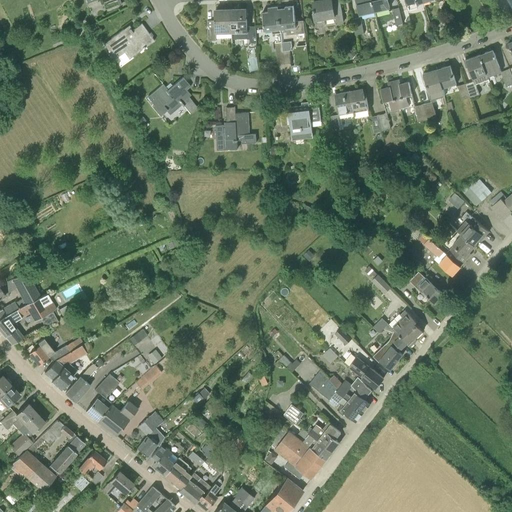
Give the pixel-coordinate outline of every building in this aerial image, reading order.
[(326,22),(326,19),(334,18),(335,23),(344,21),(340,0),(332,1),(332,0),(322,0),(313,2),(315,9),(313,9),(314,12),(313,12),(315,21),(315,24),(317,26),(325,25),(326,22)] [(356,0),(361,15),(376,11),(373,0),(356,0)] [(373,0),(376,11),(390,8),(387,0),(373,0)] [(417,4),(425,2),(424,0),(406,0),(410,9),(418,6),(417,4)] [(304,21),(296,22),(294,5),(286,6),(286,8),(279,9),(281,29),(286,29),(286,28),(287,28),(288,35),(306,33),(304,21)] [(281,29),(279,9),(278,6),(269,7),(269,11),(263,12),(265,31),(281,29)] [(396,25),(403,23),(399,7),(392,9),(396,25)] [(255,26),(247,26),(246,9),(245,9),(245,11),(242,11),(242,10),(231,10),(232,33),(232,39),(249,38),(249,43),(256,43),(255,26)] [(216,33),(232,33),(231,10),(216,10),(216,19),(215,19),(215,26),(208,27),(208,41),(217,41),(216,33)] [(356,34),(364,33),(361,17),(352,19),(356,34)] [(124,52),(129,58),(154,40),(142,23),(132,30),(130,28),(126,32),(124,29),(104,44),(115,59),(124,52)] [(278,64),(284,64),(283,47),(282,42),(275,43),(278,64)] [(283,47),(284,64),(291,63),(290,50),(287,50),(286,47),(283,47)] [(501,72),(493,50),(480,55),(489,79),(489,80),(495,78),(493,75),(501,72)] [(466,60),(474,81),(475,84),(476,84),(489,79),(480,55),(466,60)] [(443,88),(457,84),(454,75),(451,65),(437,69),(443,88)] [(511,84),(511,74),(510,68),(501,72),(507,86),(511,84)] [(423,73),(429,94),(430,94),(431,96),(435,95),(438,104),(443,102),(442,98),(445,97),(443,90),(443,88),(437,69),(423,73)] [(168,89),(163,83),(148,97),(154,104),(152,106),(160,115),(166,110),(170,114),(182,104),(183,106),(184,106),(191,114),(198,108),(189,97),(191,95),(186,89),(191,86),(183,76),(168,89)] [(401,109),(415,106),(415,105),(409,81),(400,84),(398,79),(394,81),(401,109)] [(387,113),(401,109),(394,81),(389,82),(390,86),(380,89),(387,113)] [(479,94),(476,84),(475,84),(474,81),(466,84),(470,97),(479,94)] [(470,97),(466,84),(458,86),(462,99),(470,97)] [(354,112),(369,109),(367,97),(365,98),(363,88),(350,91),(354,112)] [(339,101),(337,102),(339,114),(354,112),(350,91),(337,93),(339,101)] [(313,132),(311,120),(322,119),(320,107),(310,108),(309,101),(302,102),(302,106),(289,108),(289,115),(284,116),(285,125),(290,124),(291,135),(313,132)] [(424,104),(428,119),(432,118),(431,116),(436,115),(432,101),(424,104)] [(428,119),(424,104),(415,106),(419,122),(428,119)] [(237,135),(250,134),(249,112),(236,113),(235,106),(226,107),(227,125),(225,125),(227,149),(238,149),(238,141),(238,139),(237,139),(237,135)] [(379,115),(383,130),(391,128),(387,113),(379,115)] [(383,130),(379,115),(371,117),(375,132),(383,130)] [(338,117),(331,118),(333,131),(340,130),(338,117)] [(476,206),(492,192),(480,179),(476,183),(473,180),(470,184),(462,191),(476,206)] [(450,198),(459,207),(465,200),(456,191),(450,198)] [(511,229),(511,228),(511,213),(511,211),(511,193),(507,197),(501,191),(490,200),(493,205),(492,206),(511,229)] [(458,231),(474,244),(479,238),(481,240),(489,231),(472,216),(469,213),(466,219),(467,219),(457,230),(458,231)] [(447,253),(461,266),(471,254),(469,251),(475,245),(474,244),(458,231),(449,242),(448,240),(443,245),(449,250),(447,253)] [(453,275),(461,266),(447,253),(424,233),(419,239),(437,256),(434,258),(453,275)] [(27,260),(31,268),(47,261),(43,253),(27,260)] [(1,310),(0,309),(0,320),(27,304),(41,297),(27,272),(2,283),(0,284),(0,298),(5,295),(5,294),(16,287),(22,298),(16,302),(15,301),(1,310)] [(391,288),(391,287),(378,274),(372,280),(385,294),(390,289),(396,294),(397,293),(391,288)] [(401,290),(408,284),(398,274),(391,280),(401,290)] [(428,294),(427,295),(435,303),(444,294),(427,277),(419,285),(428,294)] [(0,328),(13,344),(24,337),(17,328),(16,329),(12,323),(22,317),(30,313),(35,320),(49,312),(56,308),(51,300),(52,300),(48,293),(41,297),(27,304),(0,320),(0,328)] [(399,321),(415,338),(423,330),(417,325),(419,323),(406,309),(401,314),(403,317),(399,321)] [(383,317),(373,326),(379,332),(389,323),(383,317)] [(417,340),(415,338),(399,321),(392,328),(394,330),(407,343),(410,346),(417,340)] [(134,344),(148,334),(144,327),(130,338),(134,344)] [(346,344),(353,338),(342,327),(336,333),(346,344)] [(378,361),(380,360),(391,369),(403,354),(391,345),(394,342),(401,349),(407,343),(394,330),(389,340),(373,355),(378,361)] [(135,344),(141,354),(133,360),(142,373),(155,364),(148,354),(157,348),(148,335),(135,344)] [(74,375),(78,370),(70,363),(87,353),(89,351),(91,347),(87,341),(57,359),(45,372),(53,379),(51,380),(61,389),(73,376),(77,380),(78,378),(74,375)] [(39,365),(49,357),(48,356),(54,351),(49,346),(44,350),(39,345),(29,352),(39,365)] [(331,363),(338,356),(330,347),(323,355),(331,363)] [(149,354),(155,363),(162,357),(156,349),(149,354)] [(350,366),(363,376),(376,387),(384,377),(371,366),(358,356),(350,366)] [(96,361),(99,366),(105,362),(102,357),(96,361)] [(75,402),(91,385),(86,380),(97,367),(93,363),(89,366),(78,378),(77,380),(65,393),(75,402)] [(155,365),(136,382),(142,390),(162,372),(155,365)] [(356,421),(363,413),(348,400),(330,379),(321,370),(310,383),(337,405),(340,402),(342,404),(337,410),(343,415),(345,412),(356,421)] [(97,420),(112,402),(106,398),(112,391),(114,392),(118,388),(116,386),(124,377),(120,374),(118,377),(116,375),(114,377),(109,373),(105,378),(100,372),(96,376),(101,382),(94,389),(100,394),(97,397),(86,411),(97,420)] [(0,394),(11,384),(2,375),(0,377),(0,394)] [(371,404),(366,399),(373,390),(359,376),(352,385),(345,380),(343,382),(342,381),(341,382),(334,375),(330,379),(348,400),(363,413),(371,404)] [(0,394),(0,400),(6,407),(20,394),(11,384),(0,394)] [(205,386),(193,397),(200,404),(211,393),(205,386)] [(128,401),(121,410),(112,402),(97,420),(116,435),(134,414),(138,408),(128,401)] [(13,423),(18,429),(37,412),(28,403),(16,414),(13,410),(0,421),(7,429),(13,423)] [(302,419),(300,418),(304,413),(292,404),(284,415),(298,425),(298,424),(298,425),(302,419)] [(36,439),(31,435),(45,421),(37,412),(18,429),(22,434),(9,446),(19,456),(33,442),(36,439)] [(138,426),(146,435),(155,427),(157,425),(149,416),(138,426)] [(42,491),(43,491),(60,472),(86,443),(58,419),(41,435),(31,445),(8,467),(13,470),(13,471),(20,478),(23,474),(36,485),(33,489),(39,494),(42,491)] [(307,428),(306,430),(333,451),(340,442),(336,439),(341,432),(329,422),(323,428),(317,424),(313,428),(311,427),(309,429),(307,428)] [(157,446),(163,436),(155,427),(146,435),(137,448),(147,456),(156,444),(157,446)] [(307,444),(324,457),(326,459),(333,451),(306,430),(303,428),(298,434),(305,439),(303,441),(307,444)] [(165,475),(174,463),(168,458),(172,453),(161,444),(151,456),(157,460),(153,465),(165,475)] [(324,457),(307,444),(304,448),(297,444),(286,458),(289,460),(305,473),(309,477),(324,457)] [(94,465),(99,470),(107,461),(94,450),(86,459),(78,468),(85,474),(94,465)] [(200,466),(204,461),(192,451),(188,456),(200,466)] [(184,484),(192,474),(184,469),(188,464),(179,457),(174,463),(165,475),(180,488),(184,484)] [(220,466),(209,457),(205,461),(216,470),(220,466)] [(289,460),(285,466),(300,478),(305,473),(289,460)] [(90,479),(95,484),(103,476),(98,471),(90,479)] [(116,486),(125,494),(133,483),(119,471),(110,481),(109,483),(108,483),(102,490),(108,495),(114,488),(116,486)] [(198,503),(208,490),(207,489),(209,485),(194,472),(192,474),(184,484),(180,488),(179,489),(195,502),(196,501),(198,503)] [(81,489),(90,482),(83,474),(74,480),(81,489)] [(206,509),(217,496),(214,494),(220,487),(219,486),(223,481),(219,477),(208,490),(198,503),(200,504),(206,509)] [(286,477),(272,495),(265,504),(271,509),(274,511),(285,511),(288,508),(303,490),(286,477)] [(132,510),(134,511),(169,511),(176,506),(169,499),(153,511),(146,511),(145,510),(160,492),(153,486),(139,502),(135,506),(132,510)] [(214,511),(233,511),(249,493),(242,487),(235,495),(236,496),(230,503),(231,504),(230,506),(224,501),(214,511)] [(242,511),(248,506),(249,507),(256,498),(249,493),(233,511),(242,511)] [(117,511),(118,511),(130,511),(132,510),(135,506),(130,502),(127,499),(117,511)]
